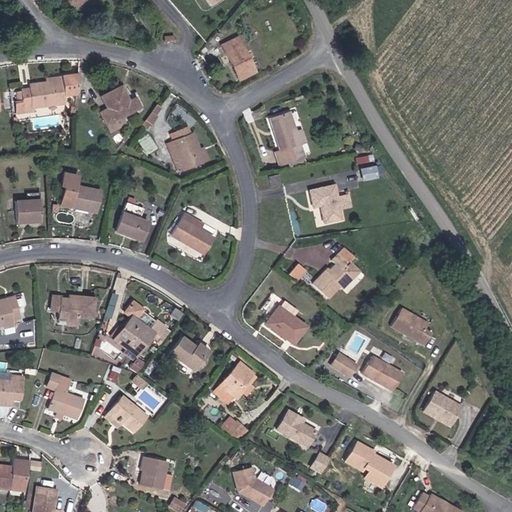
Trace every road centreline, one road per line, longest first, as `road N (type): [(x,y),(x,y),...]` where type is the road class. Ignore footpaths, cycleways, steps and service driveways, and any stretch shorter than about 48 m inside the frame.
road 1 (residential): [(502,506),(410,439),(286,372),(215,307)]
road 2 (tertiary): [(334,47),(511,349)]
road 3 (residential): [(215,307),(125,262),(58,254),(0,260)]
road 4 (residential): [(215,307),(246,277),(252,248),(253,203),(225,114)]
road 5 (residential): [(225,114),(160,66),(67,44)]
road 6 (residential): [(334,47),(225,114)]
